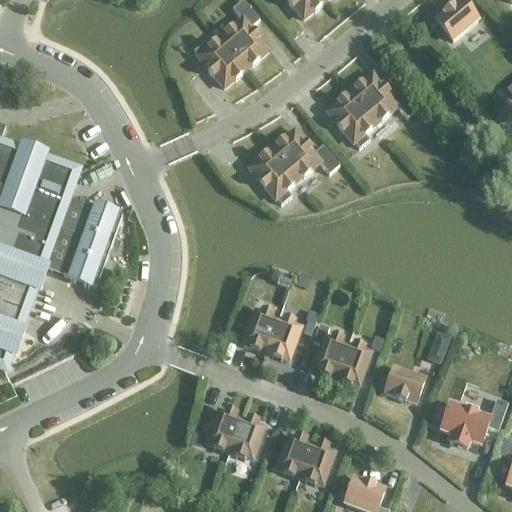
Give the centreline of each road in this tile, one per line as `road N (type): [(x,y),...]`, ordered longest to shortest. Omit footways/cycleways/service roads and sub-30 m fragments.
road 1 (residential): [(201,369),(360,427),(472,511)]
road 2 (unclassified): [(135,166),(235,123),(391,0)]
road 3 (residential): [(135,166),(83,81),(4,38)]
road 4 (residential): [(145,346),(156,270),(135,166)]
road 5 (residential): [(0,435),(110,376),(145,346)]
